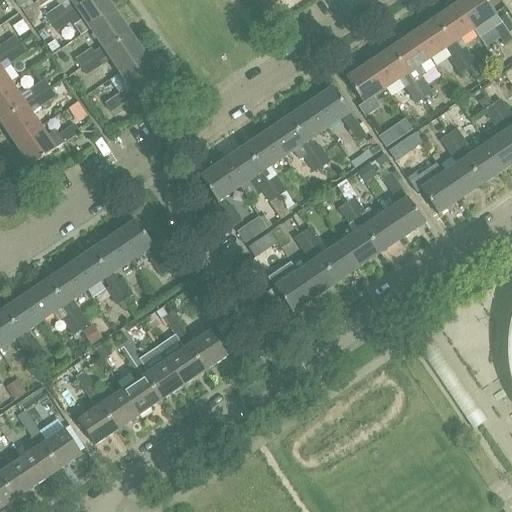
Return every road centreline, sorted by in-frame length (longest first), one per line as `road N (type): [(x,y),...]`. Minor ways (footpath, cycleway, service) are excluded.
road 1 (residential): [(142,166),(388,0)]
road 2 (residential): [(285,376),(511,222)]
road 3 (residential): [(285,376),(142,166)]
road 4 (residential): [(87,511),(285,376)]
road 5 (residential): [(0,260),(142,166)]
